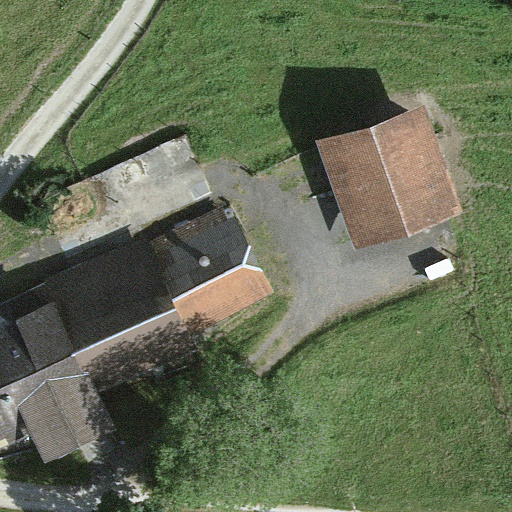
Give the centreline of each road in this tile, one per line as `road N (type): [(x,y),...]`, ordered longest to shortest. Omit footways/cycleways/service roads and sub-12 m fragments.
road 1 (track): [(0,181),(142,0)]
road 2 (track): [(0,493),(185,511)]
